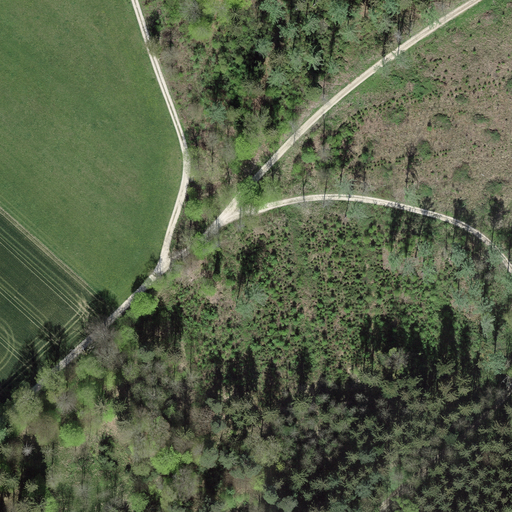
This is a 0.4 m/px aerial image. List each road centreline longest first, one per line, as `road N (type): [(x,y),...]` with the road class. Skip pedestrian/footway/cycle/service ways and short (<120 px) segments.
road 1 (track): [(133,0),(186,158),(157,269),(0,421)]
road 2 (track): [(475,0),(347,88),(152,278)]
road 3 (track): [(220,219),(317,198),(385,203),(476,234),(511,272)]
road 4 (track): [(511,384),(377,511)]
